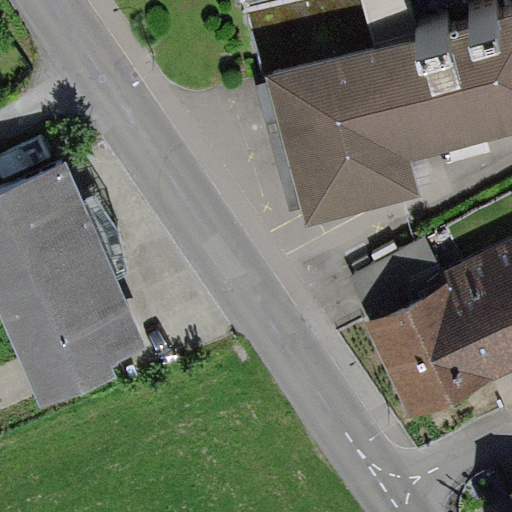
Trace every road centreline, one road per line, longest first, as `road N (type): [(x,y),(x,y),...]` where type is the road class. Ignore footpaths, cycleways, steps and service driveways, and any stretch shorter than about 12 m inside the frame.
road 1 (residential): [(101,67),(391,495)]
road 2 (residential): [(391,495),(511,428)]
